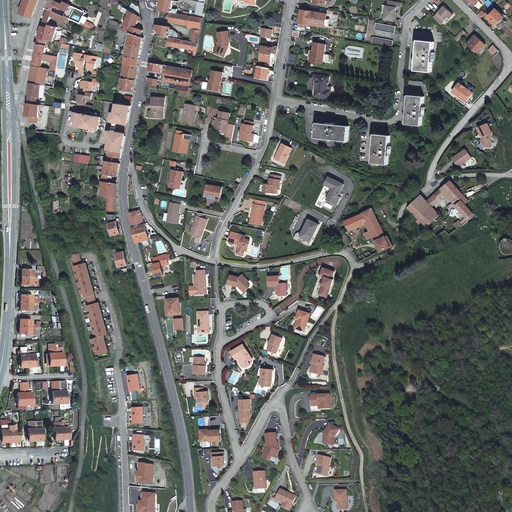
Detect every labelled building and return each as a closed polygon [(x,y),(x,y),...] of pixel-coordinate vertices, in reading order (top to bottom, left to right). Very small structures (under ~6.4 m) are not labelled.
[(27,0),(22,14),(33,17),(39,0),(27,0)] [(86,12),(87,12),(87,10),(84,9),(83,10),(64,1),(61,0),(51,0),(49,8),(67,17),(81,23),(86,12)] [(172,0),(161,0),(159,10),(171,12),(175,12),(175,11),(171,10),(172,6),(174,7),(175,1),(173,1),(172,0)] [(197,16),(203,17),(206,1),(200,0),(197,16)] [(511,6),(506,1),(503,4),(507,9),(511,6)] [(133,2),(129,9),(130,10),(142,16),(140,6),(137,5),(133,2)] [(397,4),(394,4),(394,7),(387,6),(385,19),(395,21),(397,8),(400,8),(401,2),(398,2),(397,4)] [(445,4),(436,12),(443,19),(444,20),(449,15),(450,16),(454,13),(445,4)] [(120,5),(119,9),(129,14),(130,10),(129,9),(120,5)] [(65,21),(65,20),(67,17),(49,8),(44,21),(49,23),(52,15),(65,21)] [(298,30),(306,31),(307,23),(311,24),(312,11),(302,9),(298,30)] [(496,25),(498,24),(504,18),(505,17),(497,9),(488,17),(496,25)] [(124,28),(123,30),(131,33),(141,36),(144,30),(135,26),(138,19),(143,21),(142,16),(130,10),(129,14),(124,28)] [(312,11),(311,24),(326,26),(327,18),(328,14),(312,11)] [(201,27),(203,17),(197,16),(180,13),(175,12),(171,12),(170,21),(189,25),(201,27)] [(281,27),(283,14),(275,12),(273,25),(273,26),(275,26),(281,27)] [(443,19),(436,12),(435,14),(441,21),(443,19)] [(504,18),(498,24),(501,27),(506,21),(504,18)] [(111,20),(109,26),(123,30),(124,28),(121,27),(122,24),(118,23),(119,22),(111,20)] [(397,26),(378,23),(377,30),(396,33),(397,26)] [(157,24),(155,35),(169,37),(171,27),(157,24)] [(273,25),(267,24),(266,28),(263,28),(262,37),(272,38),(273,33),(274,33),(275,26),(273,26),(273,25)] [(42,25),(39,37),(45,39),(54,41),(58,27),(50,25),(49,27),(42,25)] [(192,28),(190,41),(198,42),(201,30),(192,28)] [(464,29),(458,35),(462,38),(467,33),(464,29)] [(217,53),(222,55),(226,53),(228,48),(227,46),(227,44),(229,43),(228,41),(230,41),(229,30),(219,31),(219,41),(218,41),(218,44),(216,47),(219,48),(217,53)] [(293,30),(292,38),(299,40),(302,40),(304,32),(293,30)] [(131,33),(127,55),(141,57),(144,37),(141,36),(131,33)] [(467,44),(476,52),(481,45),(483,47),(486,43),(475,34),(467,44)] [(36,52),(49,54),(49,52),(46,51),(47,45),(44,44),(45,39),(39,37),(36,52)] [(194,53),(196,53),(198,42),(190,41),(169,37),(168,45),(194,49),(194,53)] [(374,43),(378,44),(394,47),(395,40),(375,37),(374,43)] [(432,72),(433,59),(435,59),(436,52),(434,52),(435,42),(420,40),(416,70),(432,72)] [(313,61),(323,63),(327,44),(315,42),(314,50),(315,51),(313,61)] [(481,45),(476,52),(477,53),(478,54),(484,47),(483,47),(481,45)] [(497,49),(493,45),(488,50),(493,54),(497,49)] [(272,52),(277,53),(278,46),(277,46),(273,48),(262,46),(261,60),(271,61),(272,52)] [(57,70),(57,69),(59,56),(49,54),(36,52),(33,64),(42,66),(42,65),(42,64),(43,59),(53,61),(51,69),(57,70)] [(289,64),(296,65),(297,55),(291,54),(289,64)] [(97,62),(93,62),(94,58),(87,57),(86,60),(82,59),(82,56),(75,55),(75,60),(79,60),(78,67),(81,68),(80,74),(84,75),(86,62),(90,62),(89,69),(96,70),(97,62)] [(127,55),(124,55),(124,58),(126,58),(123,77),(127,78),(137,79),(141,57),(127,55)] [(162,72),(164,64),(150,62),(149,70),(162,72)] [(177,84),(176,89),(189,92),(190,87),(193,69),(166,64),(163,81),(177,84)] [(30,82),(45,85),(48,68),(33,65),(30,82)] [(258,65),(256,78),(267,80),(270,67),(258,65)] [(208,89),(219,91),(220,84),(219,84),(219,81),(220,81),(222,81),(223,72),(213,70),(211,79),(210,79),(208,89)] [(330,76),(316,74),(315,79),(318,80),(315,96),(330,98),(332,90),(328,89),(330,76)] [(127,78),(123,77),(120,92),(125,93),(126,90),(135,92),(137,79),(127,78)] [(148,77),(146,84),(157,86),(158,79),(148,77)] [(82,95),(82,99),(89,100),(90,99),(93,99),(94,93),(95,86),(100,86),(101,80),(98,79),(97,79),(96,83),(89,82),(86,82),(84,83),(84,87),(85,89),(88,89),(87,92),(90,93),(89,96),(82,95)] [(427,82),(411,80),(410,86),(427,88),(427,82)] [(30,82),(28,103),(37,104),(38,97),(43,97),(45,85),(30,82)] [(426,96),(411,94),(407,124),(422,126),(424,114),(425,114),(426,107),(425,107),(426,96)] [(455,104),(465,115),(468,112),(462,106),(468,99),(463,94),(455,104)] [(123,104),(132,105),(134,97),(124,95),(123,104)] [(153,96),(153,110),(150,109),(149,117),(164,117),(165,108),(166,108),(167,97),(153,96)] [(28,103),(27,115),(29,116),(30,120),(31,121),(38,122),(40,105),(37,104),(28,103)] [(126,124),(129,122),(132,105),(123,104),(119,103),(117,103),(116,103),(114,112),(112,112),(111,119),(113,122),(126,124)] [(194,117),(196,105),(186,103),(183,120),(195,122),(196,117),(194,117)] [(101,115),(98,115),(99,111),(95,111),(95,112),(90,111),(90,108),(87,107),(86,113),(73,110),(71,123),(87,126),(87,128),(95,129),(95,127),(99,128),(101,115)] [(230,113),(220,112),(218,120),(219,120),(217,129),(223,130),(227,136),(230,136),(232,137),(234,125),(229,124),(228,123),(230,113)] [(246,121),(244,121),(242,138),(254,140),(255,134),(253,133),(255,122),(254,122),(255,119),(247,118),(246,121)] [(349,141),(350,126),(337,124),(337,123),(332,122),(332,124),(318,122),(316,137),(339,140),(349,141)] [(488,123),(478,128),(481,136),(483,137),(482,139),(481,142),(485,147),(491,147),(492,133),(488,123)] [(111,149),(123,151),(126,136),(124,133),(111,130),(108,132),(107,140),(109,140),(108,149),(111,149)] [(173,151),(183,152),(184,147),(187,148),(188,148),(189,141),(190,141),(192,135),(184,133),(184,135),(176,133),(173,151)] [(377,133),(374,162),(389,164),(390,152),(392,153),(392,146),(391,146),(392,135),(377,133)] [(284,144),(280,152),(282,153),(279,159),(287,163),(294,148),(284,144)] [(110,156),(122,158),(123,154),(123,151),(111,149),(110,156)] [(453,159),(459,167),(472,158),(466,149),(453,159)] [(108,157),(107,166),(120,168),(121,163),(113,161),(114,158),(108,157)] [(107,166),(104,181),(109,182),(110,179),(110,178),(114,179),(114,175),(119,176),(120,168),(107,166)] [(170,187),(179,188),(180,181),(182,182),(184,172),(174,170),(170,187)] [(279,175),(270,173),(269,182),(265,182),(263,190),(271,192),(272,187),(277,188),(279,175)] [(328,176),(324,184),(332,187),(326,199),(336,204),(340,196),(336,194),(338,190),(340,191),(344,183),(328,176)] [(104,181),(104,185),(104,195),(109,196),(108,202),(117,204),(116,197),(118,198),(118,184),(118,183),(118,181),(110,179),(109,182),(104,181)] [(459,189),(451,180),(436,193),(440,198),(446,193),(452,188),(455,192),(459,189)] [(222,186),(209,184),(207,196),(220,198),(222,186)] [(460,198),(455,192),(452,188),(446,193),(454,203),(460,198)] [(422,194),(409,206),(427,226),(440,215),(434,208),(432,205),(437,201),(433,196),(428,200),(422,194)] [(454,203),(456,206),(465,216),(466,218),(473,213),(460,198),(454,203)] [(117,204),(108,202),(107,209),(117,210),(117,204)] [(183,204),(173,202),(170,220),(179,222),(183,204)] [(254,204),(254,206),(255,207),(254,217),(253,217),(252,222),(262,224),(265,205),(254,204)] [(393,247),(393,246),(388,235),(386,236),(382,229),(373,208),(362,214),(345,221),(349,230),(367,222),(371,229),(365,232),(368,238),(373,235),(381,252),(393,247)] [(140,210),(130,213),(133,226),(139,225),(144,223),(142,213),(141,213),(140,210)] [(204,213),(198,212),(194,235),(204,237),(207,221),(204,221),(205,218),(203,217),(204,213)] [(116,214),(108,214),(113,234),(121,233),(116,214)] [(466,218),(465,216),(459,220),(463,225),(468,220),(466,218)] [(319,223),(308,218),(300,236),(310,241),(319,223)] [(150,239),(146,223),(144,223),(139,225),(133,226),(136,238),(138,242),(150,239)] [(241,242),(240,246),(239,251),(245,252),(246,247),(245,247),(246,243),(249,243),(250,238),(245,237),(246,233),(232,231),(231,239),(241,242)] [(125,250),(118,252),(121,266),(129,264),(125,250)] [(359,262),(375,255),(373,250),(357,257),(359,262)] [(80,252),(73,253),(97,336),(93,338),(99,353),(109,351),(104,335),(109,333),(86,263),(82,263),(80,252)] [(166,262),(164,257),(159,259),(159,261),(152,264),(157,277),(164,274),(161,264),(166,262)] [(323,268),(321,275),(324,276),(325,277),(326,277),(325,279),(323,280),(322,283),(323,284),(323,285),(319,295),(325,297),(327,292),(329,293),(334,279),(332,279),(335,272),(323,268)] [(195,275),(195,294),(205,294),(205,286),(206,286),(205,270),(197,270),(197,275),(195,275)] [(231,275),(228,284),(237,286),(238,285),(244,292),(250,286),(247,283),(249,281),(243,275),(240,277),(231,275)] [(275,286),(277,286),(277,288),(277,293),(279,296),(286,295),(286,283),(280,283),(279,276),(269,276),(269,286),(275,286)] [(180,293),(169,295),(172,310),(182,309),(180,293)] [(308,314),(297,310),(293,319),(295,320),(292,328),(302,331),(308,314)] [(209,311),(198,312),(199,333),(208,333),(208,324),(209,324),(209,311)] [(270,346),(268,350),(276,354),(283,338),(273,334),(270,342),(271,343),(270,346)] [(55,348),(55,343),(48,344),(48,349),(49,365),(56,365),(56,364),(56,351),(55,348)] [(252,359),(244,344),(231,352),(236,359),(239,357),(241,359),(240,360),(244,366),(247,367),(250,365),(248,361),(252,359)] [(56,364),(56,365),(60,364),(67,364),(66,356),(63,356),(63,348),(55,348),(56,351),(56,364)] [(27,356),(28,366),(38,366),(38,359),(34,359),(34,350),(27,350),(27,356)] [(314,364),(312,373),(322,376),(324,366),(323,366),(325,358),(315,355),(313,364),(314,364)] [(195,357),(194,374),(205,374),(206,366),(204,366),(204,363),(205,358),(195,357)] [(262,368),(262,375),(263,377),(262,380),(260,382),(264,388),(267,386),(271,387),(273,370),(262,368)] [(145,372),(129,374),(131,390),(147,387),(145,372)] [(28,383),(24,383),(25,405),(34,404),(34,399),(32,400),(31,389),(28,389),(28,383)] [(195,388),(195,396),(198,396),(198,399),(198,402),(199,402),(203,402),(208,402),(208,391),(203,392),(203,388),(195,388)] [(330,394),(315,395),(315,399),(312,399),(312,401),(313,406),(320,406),(320,409),(330,408),(330,394)] [(250,399),(240,400),(240,409),(241,409),(241,418),(250,418),(250,399)] [(313,406),(312,401),(311,401),(311,410),(320,410),(320,409),(320,406),(313,406)] [(143,406),(133,407),(134,423),(144,422),(143,406)] [(73,437),(73,434),(69,434),(69,423),(66,423),(65,420),(62,420),(62,422),(62,439),(69,439),(69,437),(73,437)] [(1,422),(1,425),(1,439),(0,438),(0,441),(1,441),(1,442),(8,442),(8,426),(8,422),(1,422)] [(55,440),(62,439),(62,422),(54,422),(55,440)] [(326,434),(325,434),(325,442),(327,444),(335,444),(335,437),(340,429),(331,423),(326,432),(327,433),(326,434)] [(35,424),(35,440),(43,440),(43,428),(39,428),(38,424),(35,424)] [(16,436),(15,425),(8,426),(8,442),(10,442),(10,447),(16,446),(16,441),(16,436)] [(209,429),(201,430),(202,441),(211,440),(211,441),(221,441),(220,429),(209,430),(209,429)] [(266,452),(264,457),(271,461),(273,456),(276,457),(280,450),(278,450),(277,433),(267,434),(268,443),(271,443),(271,447),(268,453),(266,452)] [(146,435),(135,434),(134,450),(145,451),(146,435)] [(224,452),(213,452),(213,456),(214,456),(215,466),(225,465),(224,452)] [(318,474),(328,476),(332,458),(320,455),(318,464),(321,464),(320,467),(319,466),(318,474)] [(154,465),(139,464),(138,481),(153,482),(154,465)] [(258,489),(267,488),(266,471),(255,472),(256,481),(257,481),(258,489)] [(289,493),(281,489),(277,499),(285,503),(292,506),(296,497),(288,494),(289,493)] [(338,502),(339,509),(348,509),(347,490),(336,490),(337,499),(338,499),(338,502)] [(155,511),(156,493),(142,493),(141,511),(144,511),(155,511)] [(243,501),(234,502),(235,511),(236,510),(237,510),(237,511),(246,511),(246,509),(244,509),(243,501)]
